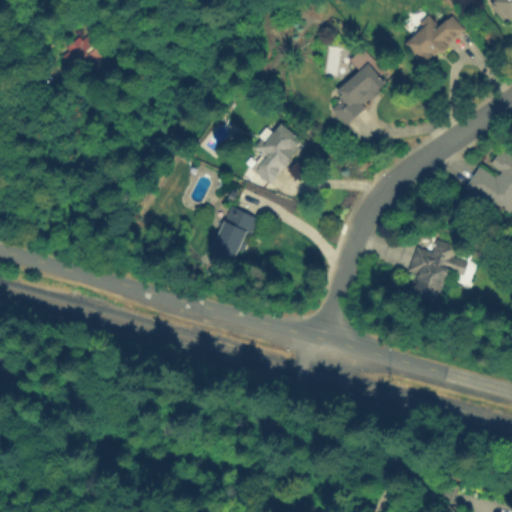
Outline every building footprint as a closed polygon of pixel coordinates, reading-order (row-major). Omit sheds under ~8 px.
[(511,0),(486,0),(504,22),(511,15),(511,0)] [(464,27),(449,11),(436,23),(430,15),(402,40),(423,64),(464,27)] [(69,56),(87,51),(83,37),(65,42),(69,56)] [(334,87),(341,96),(329,106),(343,122),(387,84),(366,59),(334,87)] [(303,141),(278,119),(254,146),(264,155),(253,168),(267,181),(303,141)] [(475,164),(464,187),(509,210),(511,203),(511,154),(498,147),(490,164),(498,168),(495,173),(475,164)] [(255,214),(228,203),(209,247),(235,259),(255,214)] [(475,259),(452,251),(455,242),(434,235),(430,247),(414,242),(407,267),(416,270),(409,293),(436,302),(446,270),(469,277),(475,259)]
